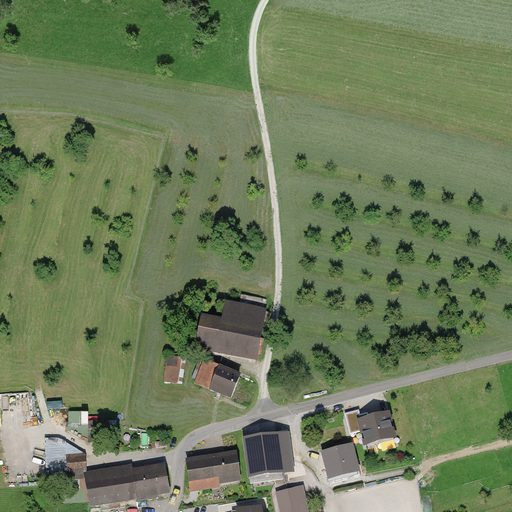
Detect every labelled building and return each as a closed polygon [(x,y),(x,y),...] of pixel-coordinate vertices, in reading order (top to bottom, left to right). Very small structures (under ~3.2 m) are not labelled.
[(195,351),(259,362),(267,310),(225,303),(222,322),(200,318),(195,351)] [(164,380),(183,384),(188,362),(169,358),(164,380)] [(231,400),(241,376),(201,360),(191,385),(231,400)] [(90,434),(90,410),(70,410),(70,434),(90,434)] [(393,438),(388,416),(369,421),(368,414),(360,416),(359,412),(346,415),(351,434),(363,431),(366,445),(393,438)] [(290,435),(244,440),(249,481),(295,476),(290,435)] [(47,440),(48,475),(88,474),(88,454),(67,455),(67,440),(47,440)] [(352,447),(326,453),(332,478),(358,472),(352,447)] [(242,481),(237,452),(187,461),(192,490),(242,481)] [(90,506),(171,495),(167,465),(86,475),(90,506)] [(303,511),(299,489),(278,494),(282,511),(303,511)]
